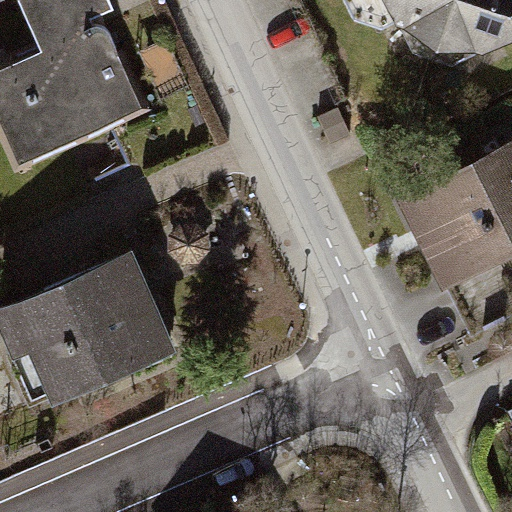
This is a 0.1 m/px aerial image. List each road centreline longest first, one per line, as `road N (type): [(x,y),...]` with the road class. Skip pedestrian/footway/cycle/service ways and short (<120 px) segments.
road 1 (residential): [(389,365),(221,0)]
road 2 (residential): [(66,511),(389,365)]
road 3 (residential): [(452,511),(389,365)]
